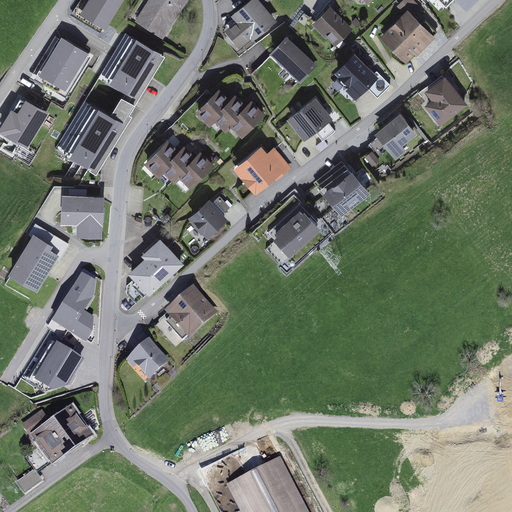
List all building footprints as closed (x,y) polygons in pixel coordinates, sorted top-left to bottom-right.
[(123,0),(87,0),(80,13),(106,28),(123,0)] [(150,0),(136,22),(161,38),(185,0),(150,0)] [(221,36),(237,55),(276,24),(257,0),(238,0),(226,10),(237,23),(221,36)] [(373,0),(354,0),(363,9),(373,0)] [(480,0),(426,0),(439,14),(455,0),(467,12),(480,0)] [(353,33),(331,9),(311,27),(333,51),(353,33)] [(433,40),(408,12),(380,38),(404,65),(433,40)] [(133,100),(161,53),(125,31),(97,79),(133,100)] [(87,52),(61,36),(38,74),(65,90),(87,52)] [(317,69),(289,38),(271,55),(299,86),(317,69)] [(379,80),(357,55),(332,78),(354,102),(379,80)] [(469,107),(446,75),(423,92),(430,102),(423,107),(438,129),(469,107)] [(222,89),(200,112),(215,126),(218,123),(228,133),(232,128),(244,139),(268,115),(253,101),(249,106),(237,94),(232,99),(222,89)] [(336,119),(316,97),(287,123),(307,145),(318,135),(323,140),(334,130),(329,125),(336,119)] [(49,112),(26,98),(18,112),(12,108),(0,127),(0,132),(26,149),(49,112)] [(94,170),(123,123),(86,101),(58,149),(94,170)] [(418,134),(403,114),(375,135),(395,159),(406,151),(402,146),(418,134)] [(386,150),(377,137),(369,143),(378,156),(386,150)] [(169,140),(147,163),(162,178),(165,174),(175,184),(180,179),(192,191),(215,166),(201,152),(196,157),(184,145),(180,150),(169,140)] [(263,146),(234,168),(255,195),(290,169),(274,149),(268,153),(263,146)] [(373,150),(365,156),(373,166),(381,161),(373,150)] [(344,162),(314,184),(339,219),(369,197),(344,162)] [(105,197),(63,195),(62,223),(78,224),(77,238),(102,240),(105,197)] [(212,198),(187,221),(205,240),(230,217),(212,198)] [(306,210),(272,240),(290,261),(324,232),(306,210)] [(34,233),(9,275),(37,291),(57,258),(60,260),(69,244),(54,234),(49,242),(34,233)] [(128,276),(148,298),(185,265),(161,239),(143,256),(147,259),(128,276)] [(56,322),(85,340),(91,332),(92,320),(81,314),(96,290),(81,281),(56,322)] [(216,312),(193,289),(156,326),(179,349),(216,312)] [(52,322),(48,328),(56,333),(60,327),(52,322)] [(170,365),(149,343),(126,364),(147,386),(170,365)] [(82,361),(53,344),(31,381),(61,394),(82,361)] [(44,413),(26,425),(43,450),(28,460),(36,471),(50,461),(55,468),(96,440),(74,408),(52,424),(44,413)] [(312,511),(284,459),(231,487),(244,511),(312,511)] [(35,472),(18,486),(25,495),(42,482),(35,472)]
